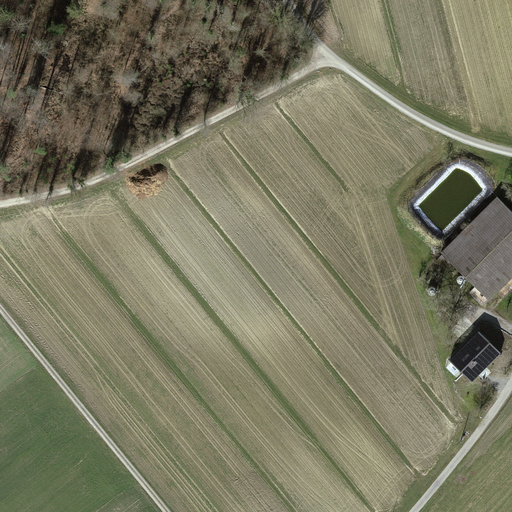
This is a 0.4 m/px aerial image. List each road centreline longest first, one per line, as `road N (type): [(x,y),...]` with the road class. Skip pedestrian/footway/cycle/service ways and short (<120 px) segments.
road 1 (track): [(333,55),(126,164),(63,192),(0,205)]
road 2 (track): [(170,511),(0,301)]
road 3 (track): [(511,148),(429,116),(333,55)]
road 4 (track): [(410,511),(511,387)]
